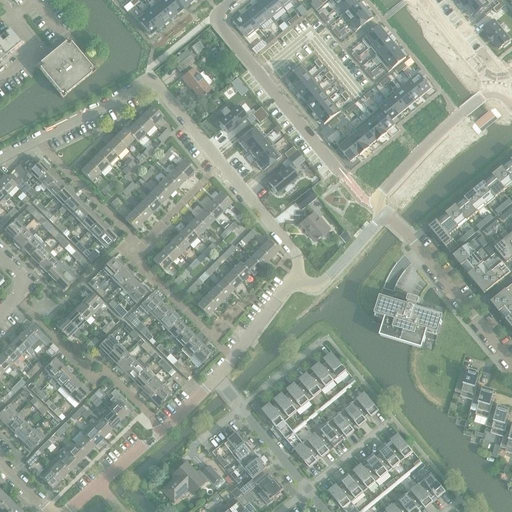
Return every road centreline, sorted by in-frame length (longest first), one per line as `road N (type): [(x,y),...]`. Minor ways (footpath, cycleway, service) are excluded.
road 1 (residential): [(213,381),(293,277),(296,256),(149,80)]
road 2 (residential): [(211,14),(344,176)]
road 3 (residential): [(0,159),(149,80)]
road 4 (unclassified): [(374,201),(496,87)]
road 5 (residential): [(98,485),(213,381)]
